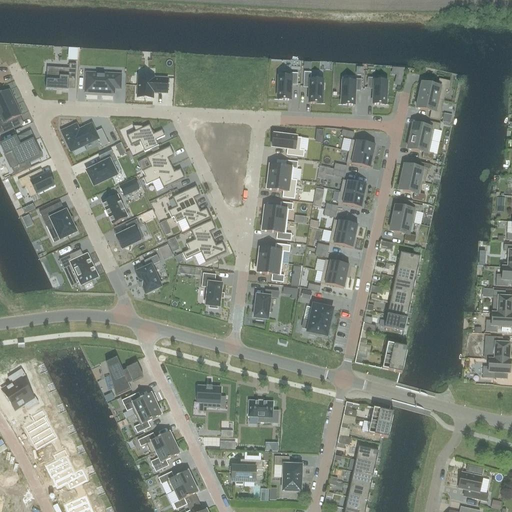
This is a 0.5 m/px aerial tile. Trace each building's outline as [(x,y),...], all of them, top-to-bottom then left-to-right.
[(46,76),(45,90),(68,91),(68,78),(75,78),(76,65),(68,65),(68,69),(51,68),(51,76),(46,76)] [(304,73),(303,89),(310,89),(309,104),(322,105),(322,91),(324,91),(325,84),(323,84),(323,81),(311,81),(311,73),(304,73)] [(279,75),(277,101),(290,101),(291,86),(297,86),(298,74),(291,74),(291,75),(279,75)] [(120,89),(120,76),(87,75),(86,93),(113,94),(114,89),(120,89)] [(138,77),(137,99),(153,99),(153,93),(167,94),(168,79),(154,79),(154,78),(138,77)] [(368,79),(367,90),(374,90),(373,105),(386,106),(387,83),(375,82),(375,79),(368,79)] [(342,82),(341,106),(354,106),(355,91),(361,92),(362,80),(355,80),(355,83),(342,82)] [(419,96),(444,101),(446,91),(449,91),(451,82),(439,80),(437,88),(422,84),(419,96)] [(0,135),(12,130),(9,122),(20,117),(8,91),(0,94),(0,135)] [(440,121),(444,101),(419,96),(417,109),(431,112),(430,119),(440,121)] [(444,113),(442,121),(449,123),(452,115),(444,113)] [(410,137),(432,142),(434,130),(439,131),(440,125),(430,123),(429,129),(413,125),(410,137)] [(76,125),(61,132),(71,152),(98,139),(91,125),(78,131),(76,125)] [(136,133),(127,137),(131,147),(140,143),(145,153),(158,146),(156,141),(165,137),(162,131),(153,135),(149,126),(143,129),(142,127),(133,127),(136,133)] [(342,130),(341,136),(353,139),(354,133),(342,130)] [(274,136),(272,148),(287,150),(286,156),(303,158),(304,151),(300,151),(301,139),(294,138),(295,136),(288,135),(288,137),(274,136)] [(14,136),(0,142),(0,145),(3,152),(11,149),(17,163),(10,166),(13,174),(30,166),(26,159),(38,153),(31,138),(18,144),(14,136)] [(429,154),(432,142),(410,137),(408,150),(423,153),(422,159),(433,161),(434,155),(429,154)] [(108,145),(106,139),(99,142),(102,148),(108,145)] [(373,158),(375,146),(351,141),(349,153),(373,158)] [(151,168),(142,172),(145,178),(145,179),(171,167),(168,160),(174,157),(170,148),(146,159),(151,168)] [(116,176),(110,163),(116,161),(111,152),(99,158),(102,165),(87,172),(94,187),(116,176)] [(370,169),(373,158),(349,153),(346,164),(370,169)] [(270,166),(268,178),(292,181),(293,170),(297,170),(298,163),(285,162),(285,168),(270,166)] [(423,183),(423,184),(425,184),(428,172),(429,172),(430,166),(420,163),(419,169),(404,166),(402,178),(423,183)] [(335,164),(333,170),(345,173),(347,167),(335,164)] [(145,178),(143,179),(146,186),(159,180),(163,190),(185,180),(180,170),(174,173),(171,167),(145,179),(145,178)] [(333,170),(332,176),(344,179),(345,173),(333,170)] [(35,173),(19,181),(22,188),(26,186),(31,198),(55,187),(49,174),(38,180),(35,173)] [(268,178),(267,191),(283,193),(282,199),(295,200),(297,181),(292,181),(268,178)] [(423,183),(402,178),(399,191),(414,194),(413,200),(424,203),(425,196),(420,195),(423,184),(423,183)] [(134,181),(120,187),(125,197),(139,190),(134,181)] [(364,198),(366,186),(343,181),(340,193),(364,198)] [(177,208),(168,212),(171,219),(174,218),(173,218),(197,207),(194,200),(200,197),(196,188),(172,199),(177,208)] [(361,209),(364,198),(340,193),(338,204),(361,209)] [(117,196),(102,204),(112,225),(128,218),(117,196)] [(265,208),(263,220),(287,223),(288,211),(292,212),(293,205),(280,203),(280,210),(265,208)] [(326,204),(325,210),(337,213),(338,207),(326,204)] [(411,223),(411,224),(414,225),(416,213),(420,213),(422,207),(411,204),(410,210),(395,207),(393,219),(411,223)] [(54,207),(39,213),(46,228),(52,225),(60,241),(76,233),(66,212),(58,216),(54,207)] [(197,207),(173,218),(174,218),(176,224),(185,220),(189,229),(211,220),(206,210),(200,213),(197,207)] [(325,210),(323,216),(335,219),(337,213),(325,210)] [(409,235),(411,224),(411,223),(393,219),(390,232),(405,235),(404,241),(415,244),(416,237),(409,235)] [(263,220),(262,232),(277,234),(276,240),(288,242),(289,235),(285,234),(287,223),(263,220)] [(138,228),(140,227),(137,221),(125,226),(128,232),(116,238),(122,251),(144,240),(138,228)] [(355,238),(358,226),(334,221),(331,233),(355,238)] [(195,241),(186,245),(189,251),(189,252),(213,241),(210,234),(216,231),(212,222),(190,232),(195,241)] [(353,249),(355,238),(331,233),(329,244),(353,249)] [(189,251),(183,254),(186,261),(201,254),(205,263),(226,253),(222,244),(216,247),(213,241),(189,252),(189,251)] [(388,243),(382,242),(380,249),(387,251),(388,243)] [(317,244),(316,250),(328,253),(329,247),(317,244)] [(260,250),(258,262),(282,265),(283,253),(287,253),(288,246),(275,245),(275,251),(260,250)] [(503,268),(503,270),(511,270),(511,246),(504,246),(504,252),(510,252),(509,264),(504,263),(503,269),(503,268)] [(316,250),(315,256),(327,259),(328,253),(316,250)] [(70,254),(58,260),(61,267),(69,263),(79,285),(81,284),(82,286),(90,282),(89,280),(96,277),(85,255),(73,261),(70,254)] [(420,258),(401,254),(398,266),(418,271),(420,258)] [(147,268),(135,273),(139,281),(138,281),(139,282),(141,287),(141,288),(142,288),(146,296),(162,288),(152,267),(160,263),(157,256),(144,262),(147,268)] [(346,278),(349,266),(325,261),(323,273),(346,278)] [(258,262),(257,274),(272,276),(271,282),(283,284),(284,277),(281,276),(282,265),(258,262)] [(418,271),(398,266),(395,278),(415,283),(418,271)] [(511,281),(511,270),(503,270),(503,276),(497,275),(496,287),(508,287),(509,281),(511,281)] [(344,289),(346,278),(323,273),(320,284),(344,289)] [(220,308),(222,285),(215,284),(216,276),(203,274),(202,288),(207,289),(205,307),(209,307),(209,309),(217,310),(218,308),(220,308)] [(415,283),(395,278),(393,291),(412,295),(415,283)] [(309,284),(307,290),(319,293),(320,287),(309,284)] [(264,297),(256,296),(254,319),(256,319),(255,321),(263,322),(263,320),(268,321),(268,313),(271,314),(272,305),(269,305),(270,298),(278,299),(279,292),(265,291),(264,297)] [(412,295),(393,291),(390,303),(410,307),(412,295)] [(499,298),(498,315),(511,315),(511,311),(511,298),(505,298),(506,292),(494,291),(493,298),(499,298)] [(410,307),(390,303),(387,315),(407,320),(410,307)] [(304,321),(302,329),(308,330),(307,333),(309,334),(309,336),(315,337),(316,335),(326,337),(333,310),(313,306),(310,323),(304,321)] [(511,315),(498,315),(492,314),(492,322),(486,321),(486,333),(498,333),(498,327),(511,327),(511,315)] [(407,320),(387,315),(384,328),(404,333),(407,320)] [(364,324),(363,331),(375,333),(376,327),(364,324)] [(490,355),(490,361),(509,362),(510,345),(502,344),(503,338),(491,337),(490,344),(496,344),(495,356),(490,355)] [(408,349),(388,344),(385,357),(405,361),(408,349)] [(385,357),(383,370),(402,374),(405,361),(385,357)] [(106,364),(116,398),(132,390),(129,384),(133,383),(143,378),(137,364),(126,369),(127,371),(123,372),(117,359),(106,364)] [(509,362),(490,361),(489,368),(483,367),(483,379),(495,379),(495,373),(510,374),(511,362),(509,362)] [(11,385),(1,391),(8,401),(9,401),(27,389),(21,379),(25,376),(21,370),(8,379),(11,385)] [(198,388),(197,404),(206,405),(206,410),(225,411),(226,399),(220,399),(220,390),(212,389),(212,388),(206,388),(206,389),(198,388)] [(27,389),(9,401),(15,412),(25,406),(28,411),(39,404),(35,398),(34,399),(27,389)] [(112,395),(105,398),(108,403),(114,400),(112,395)] [(135,415),(156,405),(151,395),(138,401),(135,395),(122,401),(127,412),(132,409),(135,415)] [(249,402),(248,418),(258,418),(258,423),(278,424),(278,412),(272,412),(273,403),(249,402)] [(156,405),(135,415),(140,425),(134,428),(137,434),(151,428),(148,422),(161,416),(156,405)] [(391,426),(393,414),(374,409),(371,422),(391,426)] [(35,422),(25,428),(31,439),(50,428),(44,417),(46,417),(43,411),(32,417),(35,422)] [(368,435),(388,439),(391,426),(371,422),(368,435)] [(31,439),(37,450),(57,438),(50,428),(31,439)] [(341,428),(339,437),(348,438),(349,431),(347,431),(347,430),(341,428)] [(151,455),(156,453),(175,444),(170,433),(156,440),(153,434),(138,441),(141,448),(147,445),(151,455)] [(349,447),(351,439),(348,438),(339,437),(338,444),(345,446),(349,447)] [(175,444),(156,453),(160,463),(153,466),(156,473),(169,467),(166,461),(180,455),(175,444)] [(378,452),(359,448),(356,460),(376,465),(378,452)] [(56,461),(46,467),(51,478),(52,477),(72,467),(66,457),(68,456),(65,450),(54,456),(56,461)] [(301,467),(289,466),(289,458),(275,458),(274,466),(284,467),(283,492),(300,492),(301,467)] [(262,476),(263,461),(245,460),(244,467),(232,467),(231,482),(235,483),(235,486),(243,486),(243,483),(255,483),(256,476),(262,476)] [(353,473),(373,477),(376,465),(356,460),(353,473)] [(72,467),(52,477),(57,488),(67,483),(70,490),(87,481),(82,470),(75,474),(72,467)] [(0,487),(16,479),(11,468),(0,473),(0,487)] [(172,493),(174,492),(193,483),(188,472),(175,478),(172,473),(159,479),(162,485),(167,483),(172,493)] [(351,485),(371,490),(373,477),(353,473),(351,485)] [(479,493),(483,478),(462,473),(459,489),(473,492),(472,499),(487,503),(489,495),(479,493)] [(16,479),(0,487),(0,499),(1,501),(0,501),(0,505),(1,508),(12,503),(9,497),(22,490),(16,479)] [(193,483),(174,492),(179,502),(173,504),(176,511),(187,506),(185,500),(198,493),(193,483)] [(348,498),(368,502),(371,490),(351,485),(348,498)] [(86,497),(65,506),(67,511),(81,511),(90,508),(86,497)] [(326,498),(325,504),(337,506),(338,500),(326,498)] [(345,510),(353,511),(365,511),(368,502),(348,498),(345,510)] [(494,499),(492,507),(500,510),(502,502),(494,499)]
